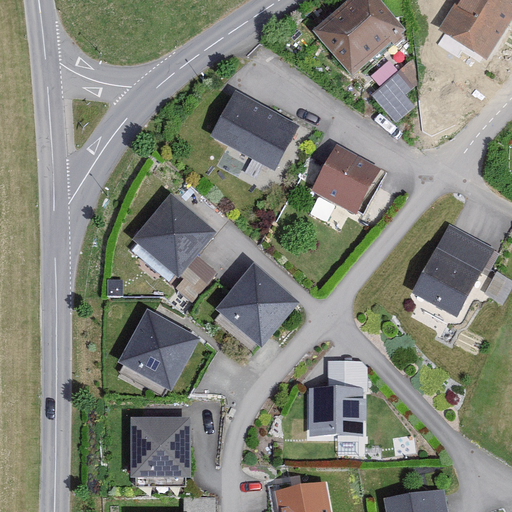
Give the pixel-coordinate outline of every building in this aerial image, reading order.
[(387,0),(352,0),(323,24),(363,71),(413,30),(387,0)] [(511,0),(457,0),(444,21),(492,52),(511,21),(511,0)] [(381,85),(398,70),(389,60),(372,75),(381,85)] [(373,96),(388,113),(424,80),(409,63),(373,96)] [(214,132),(281,173),(303,135),(236,95),(214,132)] [(387,167),(336,141),(314,183),(365,209),(387,167)] [(219,238),(174,201),(134,249),(179,285),(219,238)] [(488,264),(436,240),(414,285),(467,310),(488,264)] [(301,305),(256,268),(219,312),(265,350),(301,305)] [(203,347),(148,316),(121,366),(175,396),(203,347)] [(366,362),(331,363),(331,387),(306,388),(307,440),(368,439),(366,362)] [(196,420),(133,421),(134,486),(197,485),(196,420)] [(333,511),(327,481),(276,492),(280,511),(333,511)] [(443,511),(440,494),(393,504),(394,511),(443,511)] [(185,511),(214,511),(214,497),(185,498),(185,511)]
